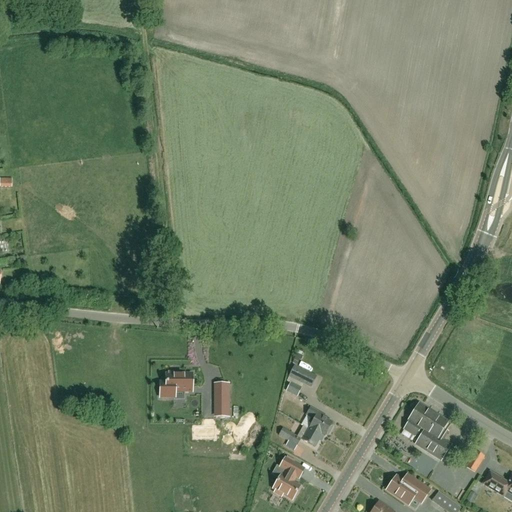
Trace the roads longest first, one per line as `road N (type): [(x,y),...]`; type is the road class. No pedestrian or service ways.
road 1 (unclassified): [(407,377),(305,331),(0,304)]
road 2 (tertiary): [(407,377),(486,234),(511,133)]
road 3 (tertiary): [(326,511),(407,377)]
road 4 (tertiary): [(511,441),(407,377)]
